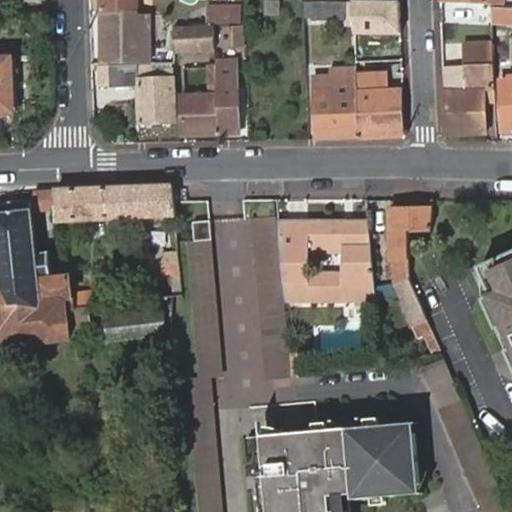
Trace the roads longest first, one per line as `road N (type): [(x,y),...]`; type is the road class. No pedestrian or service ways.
road 1 (tertiary): [(78,168),(426,164)]
road 2 (residential): [(73,0),(78,168)]
road 3 (residential): [(426,164),(420,0)]
